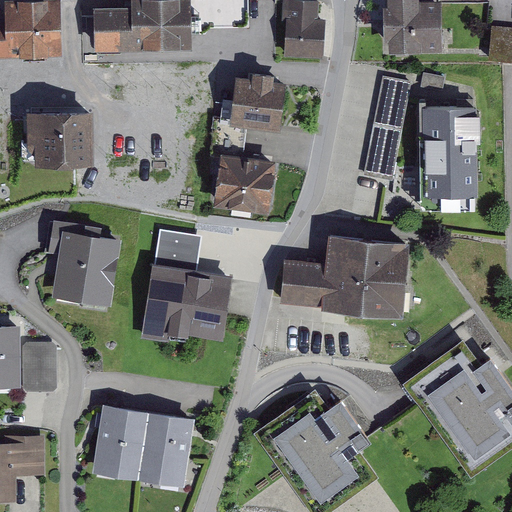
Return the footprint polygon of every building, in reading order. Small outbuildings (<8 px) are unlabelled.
[(0,15),(0,52),(62,51),(60,0),(5,0),(6,15),(0,15)] [(94,5),(95,47),(192,46),(192,32),(205,32),(210,26),(249,26),(248,0),(132,0),(133,5),(94,5)] [(319,0),(283,0),(282,22),(286,22),(284,54),(323,57),(325,19),(318,18),(319,0)] [(387,0),(388,3),(383,3),(384,38),(389,38),(389,49),(443,48),(442,0),(387,0)] [(511,26),(492,24),(489,58),(511,60),(511,26)] [(252,76),(236,73),(233,98),(230,123),(247,125),(281,129),(287,80),(274,78),(275,72),(253,70),(252,76)] [(445,76),(424,71),(421,86),(442,90),(445,76)] [(383,75),(373,123),(402,129),(412,80),(383,75)] [(244,154),(247,125),(230,123),(233,98),(223,97),(220,116),(214,115),(211,155),(220,157),(221,151),(244,154)] [(473,97),(419,98),(421,207),(478,206),(476,102),(474,102),(473,97)] [(94,106),(27,108),(27,144),(36,144),(36,163),(95,162),(94,106)] [(371,141),(364,174),(392,180),(399,147),(371,141)] [(220,157),(213,204),(269,211),(276,158),(244,154),(221,151),(220,157)] [(59,254),(53,295),(111,304),(122,237),(101,234),(102,225),(53,217),(47,252),(59,254)] [(285,257),(281,300),(322,304),(321,307),(405,315),(412,239),(329,231),(326,261),(285,257)] [(235,272),(152,259),(141,337),(169,341),(170,333),(189,336),(189,334),(225,339),(235,272)] [(0,385),(22,385),(22,323),(0,322),(0,385)] [(464,338),(404,380),(472,475),(511,446),(511,383),(491,354),(481,361),(464,338)] [(27,341),(23,345),(23,387),(27,391),(54,391),(58,387),(57,345),(54,341),(27,341)] [(315,386),(255,430),(314,511),(327,511),(379,475),(360,448),(373,439),(342,396),(329,405),(315,386)] [(149,409),(103,402),(92,471),(138,478),(149,409)] [(185,486),(195,416),(149,409),(138,478),(185,486)] [(5,441),(0,440),(0,499),(17,499),(17,475),(46,474),(46,434),(5,434),(5,441)]
